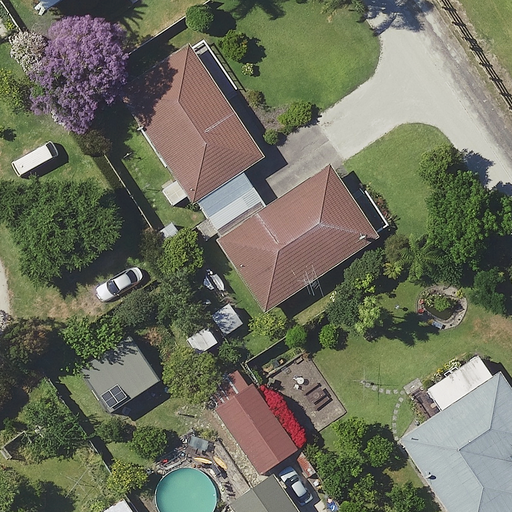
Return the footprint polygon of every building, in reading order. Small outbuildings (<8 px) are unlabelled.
[(40,0),(54,20),(84,0),(40,0)] [(267,161),(198,57),(129,103),(198,207),(267,161)] [(385,245),(340,175),(224,248),(269,318),(385,245)] [(233,296),(207,317),(234,350),(260,328),(233,296)] [(234,352),(206,319),(180,341),(208,374),(234,352)] [(511,511),(511,392),(489,357),(432,394),(449,419),(406,447),(449,511),(511,511)] [(216,392),(195,363),(170,381),(191,410),(216,392)] [(343,415),(313,374),(280,399),(310,440),(343,415)] [(301,454),(261,395),(224,420),(264,479),(301,454)] [(295,511),(278,486),(240,511),(295,511)] [(134,511),(128,503),(113,511),(134,511)]
